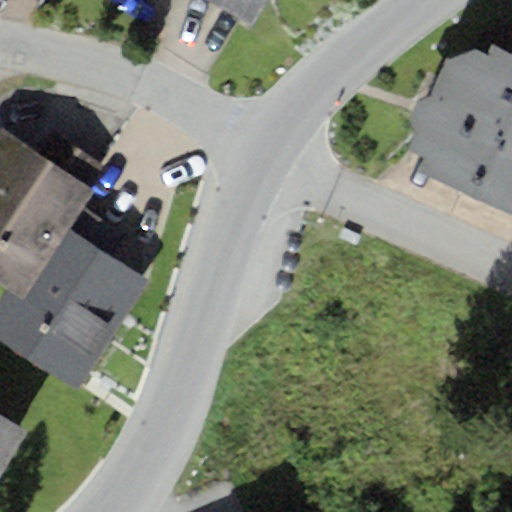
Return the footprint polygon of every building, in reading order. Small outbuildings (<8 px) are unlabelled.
[(270,0),(210,0),(253,27),(270,0)] [(511,52),(493,45),(449,57),(429,96),(417,99),(409,123),(415,135),(410,149),(426,158),(420,172),(511,210),(511,52)] [(91,190),(0,130),(0,282),(9,288),(21,296),(64,230),(80,206),(91,190)] [(9,288),(0,301),(0,338),(78,388),(145,282),(108,259),(124,234),(80,206),(64,230),(21,296),(9,288)] [(0,471),(24,431),(0,416),(0,471)]
